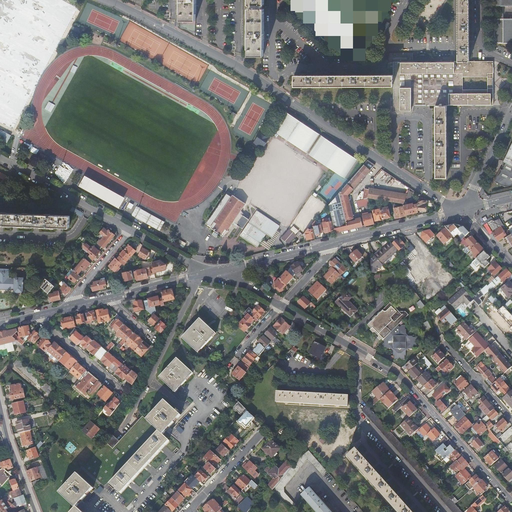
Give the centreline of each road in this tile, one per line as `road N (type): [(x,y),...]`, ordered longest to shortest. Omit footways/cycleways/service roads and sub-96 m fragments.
road 1 (residential): [(462,210),(267,85)]
road 2 (residential): [(361,353),(398,374),(511,501)]
road 3 (residential): [(361,353),(359,420),(446,511)]
road 4 (residential): [(267,85),(105,0)]
road 5 (residential): [(0,157),(130,229)]
road 6 (tertiary): [(327,245),(462,210)]
